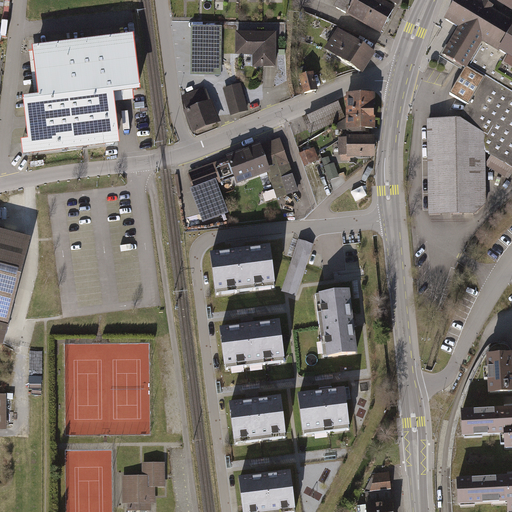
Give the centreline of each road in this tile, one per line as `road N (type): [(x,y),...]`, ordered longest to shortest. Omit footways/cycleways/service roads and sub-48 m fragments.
road 1 (residential): [(393,220),(200,244),(194,258),(227,511)]
road 2 (track): [(195,511),(147,161)]
road 3 (residential): [(191,153),(344,89),(397,81)]
road 4 (residential): [(5,185),(191,153)]
road 5 (residential): [(5,185),(20,0)]
road 6 (residential): [(407,388),(447,378),(511,259)]
road 7 (primary): [(407,388),(393,220)]
road 8 (residential): [(191,153),(174,107),(161,0)]
road 9 (primary): [(393,220),(397,81)]
road 10 (primary): [(419,511),(407,388)]
